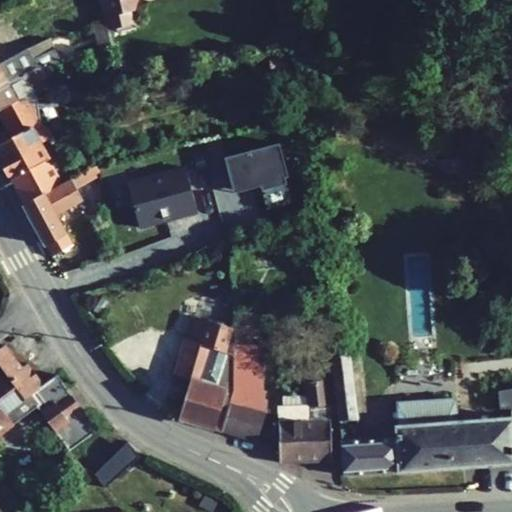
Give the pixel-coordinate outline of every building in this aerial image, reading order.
[(99,0),(104,17),(108,31),(116,29),(134,24),(131,11),(135,10),(138,0),(99,0)] [(104,17),(90,21),(101,55),(114,53),(108,31),(104,17)] [(116,29),(117,33),(138,27),(134,24),(116,29)] [(0,49),(22,38),(16,25),(0,33),(0,49)] [(54,47),(50,38),(27,48),(32,59),(54,47)] [(54,47),(32,59),(27,48),(0,63),(0,85),(35,67),(37,67),(57,63),(61,62),(54,47)] [(268,58),(271,76),(289,73),(287,55),(268,58)] [(105,65),(108,78),(120,75),(116,62),(105,65)] [(43,78),(60,71),(57,63),(37,67),(43,78)] [(0,109),(18,100),(38,97),(31,84),(43,78),(37,67),(35,67),(0,85),(0,109)] [(0,160),(24,205),(51,190),(37,165),(48,159),(40,144),(49,139),(41,123),(38,97),(18,100),(0,109),(0,112),(8,128),(0,131),(0,141),(0,142),(0,160)] [(225,158),(231,181),(238,179),(242,192),(261,187),(267,210),(292,204),(285,179),(289,178),(280,144),(225,158)] [(99,173),(96,166),(51,190),(24,205),(52,256),(73,245),(57,216),(83,201),(76,189),(96,178),(95,175),(99,173)] [(197,212),(186,168),(128,183),(139,228),(167,220),(166,217),(179,214),(180,217),(197,212)] [(231,181),(234,194),(242,192),(238,179),(231,181)] [(93,310),(103,317),(112,303),(102,296),(93,310)] [(252,344),(252,312),(234,312),(234,328),(234,344),(252,344)] [(204,344),(210,321),(193,316),(187,339),(204,344)] [(204,344),(187,339),(176,376),(190,380),(178,418),(221,431),(234,390),(234,344),(234,328),(210,321),(204,344)] [(311,324),(313,344),(323,343),(321,323),(311,324)] [(234,390),(221,431),(258,440),(266,414),(258,411),(257,344),(252,344),(234,344),(234,390)] [(56,375),(42,385),(26,363),(20,368),(3,345),(0,346),(0,433),(36,406),(40,411),(68,391),(56,375)] [(331,356),(338,420),(358,419),(354,385),(347,386),(346,373),(353,372),(351,354),(331,356)] [(277,407),(279,463),(332,461),(330,407),(323,368),(303,370),(307,406),(277,407)] [(354,385),(353,372),(346,373),(347,386),(354,385)] [(68,391),(40,411),(69,451),(97,430),(68,391)] [(396,438),(340,442),(343,475),(464,468),(461,422),(459,422),(456,398),(395,402),(396,438)] [(511,417),(478,420),(482,466),(511,464),(511,417)] [(139,453),(125,440),(94,473),(103,487),(139,453)]
